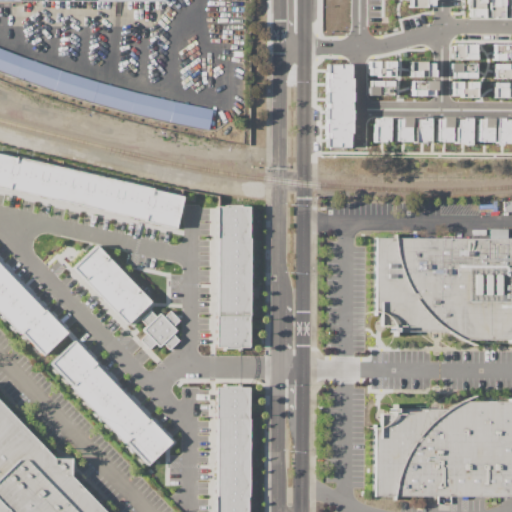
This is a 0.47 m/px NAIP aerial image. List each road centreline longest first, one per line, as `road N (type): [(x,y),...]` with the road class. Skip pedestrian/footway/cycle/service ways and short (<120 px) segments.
road 1 (tertiary): [(305,511),(306,0)]
road 2 (tertiary): [(283,0),(282,305)]
road 3 (residential): [(283,44),(357,46),(455,27),(511,27)]
road 4 (residential): [(357,109),(511,109)]
road 5 (residential): [(357,0),(357,147)]
road 6 (tertiary): [(282,366),(281,511)]
